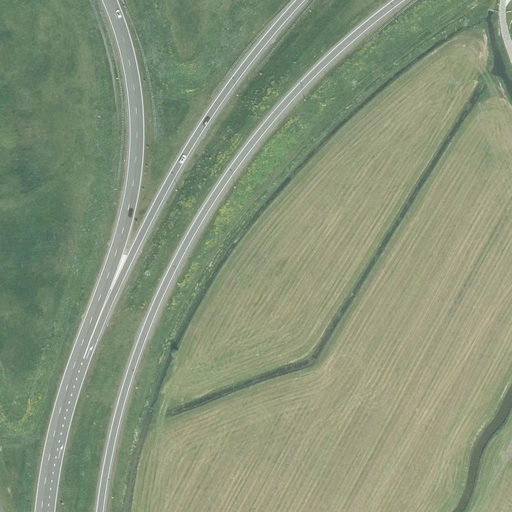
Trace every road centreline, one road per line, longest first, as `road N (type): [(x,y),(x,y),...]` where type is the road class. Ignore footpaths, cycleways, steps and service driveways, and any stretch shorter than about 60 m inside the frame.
road 1 (trunk): [(99,511),(133,361),(208,204),(294,92),(398,0)]
road 2 (trunk): [(78,363),(181,158),(300,0)]
road 3 (trunk): [(78,363),(122,230),(135,161),(129,63),(108,0)]
road 4 (trunk): [(44,511),(78,363)]
